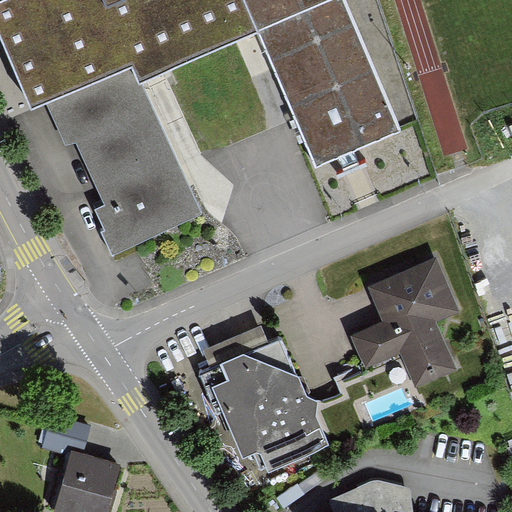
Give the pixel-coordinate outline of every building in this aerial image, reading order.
[(0,0),(0,16),(33,94),(46,88),(131,52),(138,68),(255,17),(316,159),(398,124),(344,0),(0,0)] [(199,208),(138,68),(131,52),(46,88),(67,137),(77,132),(106,200),(97,204),(114,245),(199,208)] [(442,262),(380,286),(393,320),(361,333),(373,362),(409,348),(421,380),(455,367),(436,318),(460,308),(442,262)] [(304,366),(290,360),(280,334),(202,364),(218,406),(230,401),(254,464),(330,435),(304,366)] [(98,428),(54,414),(43,448),(79,459),(62,508),(72,511),(113,511),(129,467),(90,454),(98,428)]
